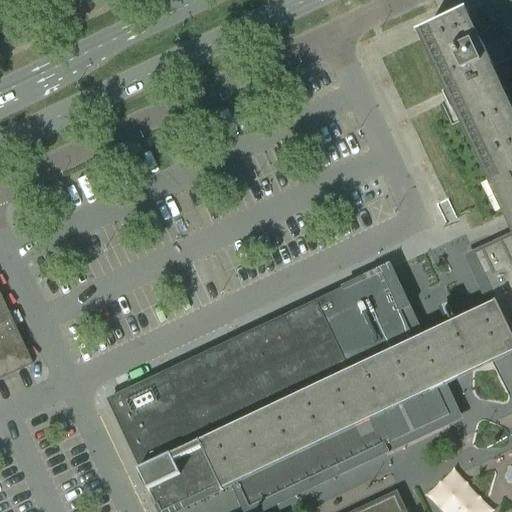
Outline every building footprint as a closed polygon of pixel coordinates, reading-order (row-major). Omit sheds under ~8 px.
[(423,40),(503,212),(511,208),(511,105),(494,67),(504,62),(511,58),(511,44),(507,35),(494,41),(484,46),(471,18),(423,40)] [(507,220),(511,231),(511,208),(503,212),(507,220)] [(511,237),(497,245),(474,256),(496,304),(511,337),(511,237)] [(382,275),(382,274),(110,401),(142,470),(172,456),(175,463),(182,477),(152,491),(162,511),(166,511),(174,508),(215,489),(220,487),(235,480),(237,482),(250,510),(303,485),(449,418),(436,390),(433,384),(434,384),(415,343),(382,275)] [(0,380),(31,365),(0,302),(0,380)] [(398,511),(392,497),(358,511),(398,511)]
